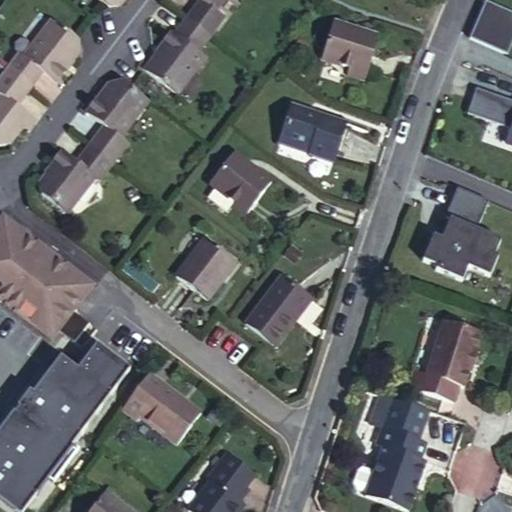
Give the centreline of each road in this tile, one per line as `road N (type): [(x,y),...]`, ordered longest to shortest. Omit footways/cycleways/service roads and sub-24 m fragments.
road 1 (residential): [(457,0),(314,440)]
road 2 (residential): [(314,440),(0,197)]
road 3 (residential): [(2,170),(138,0)]
